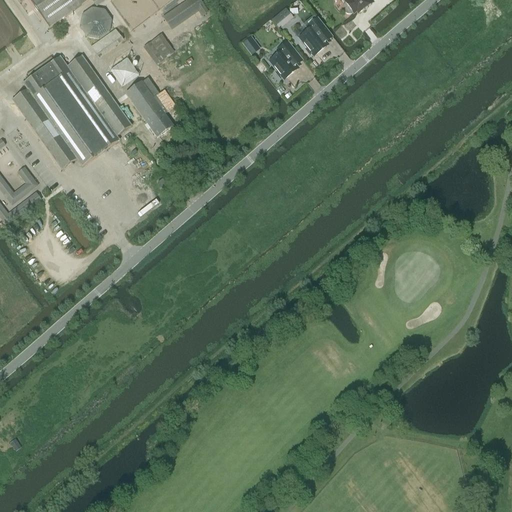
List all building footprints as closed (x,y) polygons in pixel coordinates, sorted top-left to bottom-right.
[(28,0),(49,29),(89,0),(28,0)] [(201,18),(208,14),(198,0),(187,0),(161,19),(171,32),(197,13),(201,18)] [(346,0),(347,1),(344,3),(345,4),(344,5),(343,5),(343,6),(343,7),(342,8),(342,9),(342,10),(343,11),(343,12),(343,13),(344,13),(345,14),(346,14),(346,15),(347,15),(348,15),(349,15),(350,15),(351,14),(352,14),(353,15),(356,12),(357,15),(372,4),(368,0),(346,0)] [(284,25),(277,16),(272,21),(279,29),(284,25)] [(331,38),(317,20),(306,28),(309,31),(299,39),(306,49),(305,50),(309,56),(311,55),(313,58),(327,46),(325,43),(331,38)] [(295,67),(301,62),(287,44),(277,52),(279,55),(269,63),(277,73),(275,74),(280,79),(281,78),(283,81),(297,70),(295,67)] [(76,160),(82,168),(119,141),(116,137),(131,127),(81,57),(66,67),(60,58),(22,84),(27,90),(12,101),(61,170),(76,160)] [(141,83),(125,95),(157,139),(173,127),(164,115),(175,108),(164,92),(153,100),(152,99),(157,95),(147,80),(142,84),(141,83)] [(0,150),(5,146),(0,141),(0,188),(12,204),(35,186),(23,170),(17,174),(25,185),(13,194),(0,176),(0,150)] [(157,183),(162,190),(167,187),(162,180),(157,183)] [(0,219),(6,227),(41,201),(37,195),(8,218),(0,208),(0,219)]
